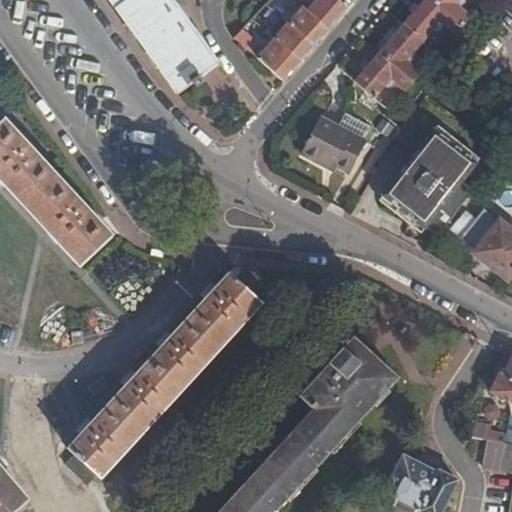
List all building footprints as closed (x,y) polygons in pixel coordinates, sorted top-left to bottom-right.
[(109,0),(179,94),(192,84),(195,88),(203,82),(200,78),(220,63),(210,50),(208,51),(190,24),(191,23),(179,8),(178,9),(172,0),(109,0)] [(348,2),(345,0),(314,0),(307,8),(327,26),(348,2)] [(461,23),(434,0),(422,0),(403,22),(423,39),(432,29),(438,30),(444,23),(454,31),(461,23)] [(434,0),(461,23),(468,15),(459,7),(465,0),(464,0),(434,0)] [(302,4),(287,21),(313,42),(327,26),(307,8),(302,4)] [(255,13),(250,18),(258,25),(263,20),(255,13)] [(246,22),(254,29),(258,25),(250,18),(246,22)] [(287,21),(273,37),(299,59),(313,42),(287,21)] [(403,22),(379,50),(411,80),(418,72),(408,63),(412,59),(412,52),(423,39),(403,22)] [(273,37),(255,56),(282,79),(299,59),(273,37)] [(411,80),(379,50),(355,78),(375,96),(382,87),(388,87),(394,80),(404,89),(411,80)] [(321,113),(301,152),(319,161),(322,156),(337,164),(350,170),(367,138),(321,113)] [(4,117),(0,120),(0,177),(46,226),(57,174),(4,117)] [(431,130),(386,187),(426,219),(431,213),(436,217),(443,208),(452,215),(473,188),(458,177),(471,160),(431,130)] [(322,156),(319,161),(333,169),(337,164),(322,156)] [(112,233),(57,174),(46,226),(79,263),(112,233)] [(431,213),(426,219),(440,231),(452,215),(443,208),(436,217),(431,213)] [(511,285),(511,242),(478,216),(457,243),(473,255),(471,258),(503,282),(505,280),(511,285)] [(79,428),(83,432),(70,446),(99,475),(261,301),(229,272),(215,288),(211,284),(202,294),(206,297),(172,335),(168,332),(159,342),(162,345),(137,373),(133,370),(123,379),(127,383),(91,422),(88,419),(79,428)] [(467,332),(441,320),(418,347),(439,364),(467,332)] [(352,334),(344,343),(363,361),(371,352),(352,334)] [(299,394),(312,406),(297,422),(327,451),(395,373),(371,352),(363,361),(344,343),(299,394)] [(499,369),(489,389),(511,399),(511,354),(503,371),(499,369)] [(274,511),(327,451),(297,422),(216,511),(274,511)] [(494,438),(489,465),(511,470),(511,442),(507,441),(494,438)] [(0,511),(13,511),(30,498),(2,466),(7,461),(0,453),(0,511)] [(418,509),(417,510),(420,511),(439,511),(458,477),(441,468),(439,471),(404,453),(384,491),(418,509)]
